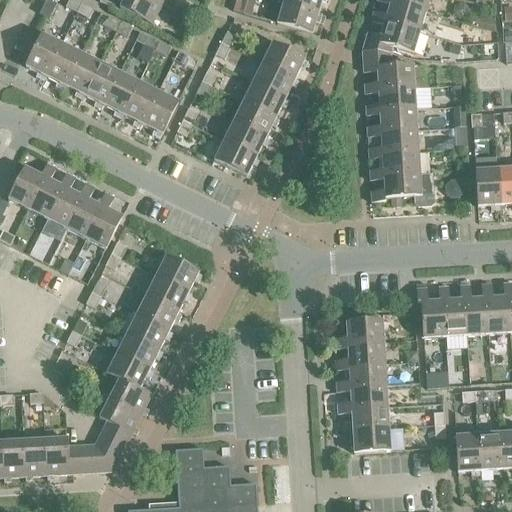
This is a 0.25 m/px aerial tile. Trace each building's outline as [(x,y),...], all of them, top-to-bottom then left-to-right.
[(65,9),(76,15),(81,6),(69,0),(65,9)] [(100,0),(98,4),(110,10),(114,0),(113,0),(100,0)] [(161,7),(147,0),(123,0),(119,11),(151,27),(161,7)] [(283,0),(282,6),(317,16),(320,3),(325,5),(325,0),(283,0)] [(376,0),(376,4),(389,8),(390,4),(424,15),(428,0),(376,0)] [(476,0),(474,7),(488,12),(492,0),(476,0)] [(45,2),(38,16),(48,21),(56,7),(45,2)] [(370,25),(382,29),(383,25),(418,35),(424,15),(390,4),(389,8),(385,19),(372,15),(370,25)] [(81,6),(76,15),(88,21),(92,12),(81,6)] [(321,17),(317,16),(282,6),(276,27),(310,37),(314,24),(318,25),(321,17)] [(511,9),(503,10),(503,23),(511,22),(511,9)] [(483,31),(494,35),(493,22),(476,19),(473,29),(483,31)] [(103,29),(115,35),(120,25),(108,20),(103,29)] [(120,25),(115,35),(127,40),(131,31),(120,25)] [(383,25),(382,29),(379,40),(366,36),(361,54),(361,58),(389,56),(391,51),(412,57),(418,35),(383,25)] [(503,34),(504,44),(511,43),(511,37),(511,33),(503,34)] [(226,34),(220,46),(229,51),(235,39),(226,34)] [(42,84),(44,80),(60,47),(40,37),(24,70),(37,76),(35,80),(42,84)] [(142,48),(154,54),(158,45),(147,39),(142,48)] [(158,45),(154,54),(165,60),(170,51),(158,45)] [(229,51),(220,46),(214,58),(223,62),(229,51)] [(271,46),(261,67),(293,83),(299,71),(303,73),(307,65),(271,46)] [(61,93),(63,89),(80,57),(60,47),(44,80),(56,86),(54,89),(61,93)] [(81,103),(83,99),(99,66),(80,57),(63,89),(75,95),(73,99),(81,103)] [(181,67),(192,73),(197,64),(185,58),(181,67)] [(100,112),(102,108),(118,76),(99,66),(83,99),(95,105),(93,109),(100,112)] [(261,67),(251,86),(284,102),(290,90),(294,92),(297,85),(293,83),(261,67)] [(364,98),(377,97),(377,93),(413,91),(411,69),(362,72),(362,76),(376,75),(376,87),(363,88),(364,98)] [(207,73),(201,85),(210,89),(216,78),(207,73)] [(119,122),(121,118),(138,86),(118,76),(102,108),(114,114),(112,118),(119,122)] [(210,89),(201,85),(195,96),(204,101),(210,89)] [(139,132),(141,128),(157,95),(138,86),(121,118),(133,124),(131,128),(139,132)] [(251,86),(242,105),(274,121),(280,110),(284,112),(288,104),(284,102),(251,86)] [(450,102),(462,101),(461,90),(449,90),(450,102)] [(365,119),(378,119),(378,115),(414,113),(413,91),(377,93),(377,97),(378,108),(364,109),(365,119)] [(157,95),(141,128),(153,134),(151,138),(158,141),(160,137),(161,138),(177,105),(157,95)] [(242,105),(232,125),(265,141),(270,129),(274,131),(278,123),(274,121),(242,105)] [(187,112),(182,123),(191,128),(197,116),(187,112)] [(366,141),(380,140),(379,136),(415,134),(414,113),(378,115),(378,119),(379,130),(366,131),(366,141)] [(511,125),(511,115),(501,116),(502,126),(511,125)] [(470,131),(480,130),(480,117),(469,118),(470,131)] [(465,131),(465,118),(453,119),(453,131),(465,131)] [(191,128),(182,123),(176,135),(185,139),(191,128)] [(232,125),(223,144),(255,160),(261,148),(265,150),(269,143),(265,141),(232,125)] [(368,163),(381,162),(381,158),(417,156),(415,134),(379,136),(380,140),(380,152),(367,152),(368,163)] [(255,160),(223,144),(213,164),(245,180),(251,168),(255,170),(259,162),(255,160)] [(369,184),(382,183),(382,179),(418,177),(417,156),(381,158),(381,162),(382,173),(368,174),(369,184)] [(27,213),(46,223),(63,191),(59,189),(49,184),(55,172),(45,167),(39,179),(43,181),(27,213)] [(7,203),(27,213),(43,181),(39,179),(23,171),(7,203)] [(511,171),(496,173),(499,209),(511,208),(511,212),(511,171)] [(499,213),(499,209),(496,173),(474,174),(476,210),(490,209),(490,214),(499,213)] [(382,179),(382,183),(383,195),(370,196),(370,206),(384,205),(383,202),(389,201),(400,201),(414,200),(414,208),(417,209),(430,209),(432,206),(430,176),(418,177),(382,179)] [(46,223),(65,233),(82,200),(78,199),(68,193),(74,181),(65,177),(59,189),(63,191),(46,223)] [(65,233),(85,242),(101,210),(97,208),(87,203),(93,191),(84,187),(78,199),(82,200),(65,233)] [(101,210),(85,242),(104,252),(121,220),(106,213),(113,201),(103,196),(97,208),(101,210)] [(401,210),(400,201),(389,201),(390,210),(401,210)] [(0,237),(0,244),(9,248),(13,239),(2,234),(0,237)] [(116,245),(110,257),(119,262),(125,250),(116,245)] [(119,262),(110,257),(104,269),(113,273),(119,262)] [(165,260),(154,280),(187,296),(193,284),(197,286),(201,279),(197,277),(197,276),(165,260)] [(154,280),(145,299),(177,315),(183,304),(187,306),(191,298),(187,296),(154,280)] [(96,284),(90,296),(100,300),(105,289),(96,284)] [(502,287),(503,301),(507,300),(509,337),(511,336),(511,287),(502,287)] [(480,289),(481,302),(485,302),(487,338),(509,337),(507,300),(503,301),(491,301),(490,288),(480,289)] [(459,290),(459,303),(463,303),(466,339),(487,338),(485,302),(481,302),(470,303),(469,289),(459,290)] [(437,291),(438,304),(442,304),(444,340),(466,339),(463,303),(459,303),(448,304),(447,291),(437,291)] [(442,304),(438,304),(426,305),(426,292),(416,292),(417,306),(420,306),(422,342),(444,340),(442,304)] [(100,300),(90,296),(85,307),(94,312),(100,300)] [(145,299),(135,318),(167,335),(173,323),(177,325),(181,317),(177,315),(145,299)] [(135,318),(125,338),(158,354),(164,342),(168,344),(171,337),(167,335),(135,318)] [(77,323),(71,334),(80,339),(86,327),(77,323)] [(333,353),(346,352),(346,348),(382,346),(381,324),(345,326),(346,342),(333,343),(333,353)] [(80,339),(71,334),(65,346),(74,350),(80,339)] [(125,338),(116,357),(148,373),(154,362),(158,363),(162,356),(158,354),(125,338)] [(334,375),(348,374),(347,370),(384,368),(382,346),(346,348),(346,352),(347,363),(334,364),(334,375)] [(404,365),(417,365),(416,353),(404,353),(404,365)] [(106,377),(117,382),(138,392),(139,392),(144,381),(148,383),(152,375),(148,373),(116,357),(106,377)] [(65,380),(66,380),(74,384),(80,373),(71,368),(65,380)] [(336,396),(349,395),(349,391),(385,389),(384,368),(347,370),(348,374),(348,385),(335,386),(336,396)] [(117,382),(108,401),(140,418),(144,420),(148,414),(144,411),(151,398),(139,392),(138,392),(117,382)] [(337,418),(350,417),(350,413),(386,411),(385,389),(349,391),(349,395),(350,407),(336,407),(337,418)] [(486,394),(473,395),(474,405),(487,404),(486,394)] [(474,405),(473,395),(460,396),(461,406),(474,405)] [(42,406),(41,396),(29,397),(29,407),(42,406)] [(11,398),(0,398),(0,408),(12,408),(11,398)] [(106,425),(99,437),(124,450),(131,437),(135,439),(138,433),(134,431),(140,418),(108,401),(98,421),(106,425)] [(488,414),(487,404),(474,405),(475,418),(485,417),(488,414)] [(350,413),(350,417),(351,435),(388,432),(386,411),(350,413)] [(432,416),(433,429),(443,429),(442,416),(432,416)] [(443,429),(433,429),(434,442),(444,442),(443,429)] [(388,432),(351,435),(353,457),(389,454),(388,432)] [(511,435),(497,437),(500,473),(511,471),(511,435)] [(124,450),(99,437),(94,449),(96,476),(111,475),(124,450)] [(500,477),(500,473),(497,437),(476,438),(478,474),(491,473),(492,478),(500,477)] [(479,479),(478,474),(476,438),(454,440),(456,476),(470,475),(470,479),(479,479)] [(43,443),(46,479),(46,483),(53,483),(53,479),(83,477),(81,449),(66,450),(66,442),(43,443)] [(22,444),(24,480),(24,485),(31,484),(31,480),(46,479),(43,443),(22,444)] [(22,444),(0,445),(2,482),(3,486),(10,486),(10,481),(24,480),(22,444)] [(256,511),(255,488),(229,489),(228,470),(203,472),(201,452),(174,454),(178,511),(173,511),(256,511)]
